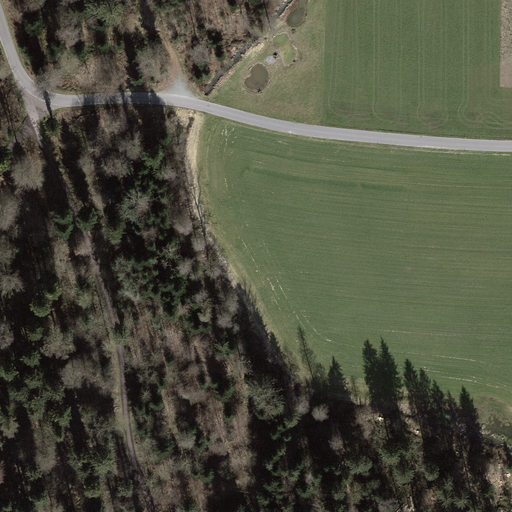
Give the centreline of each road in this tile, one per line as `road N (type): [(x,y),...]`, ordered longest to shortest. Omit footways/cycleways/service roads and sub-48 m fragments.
road 1 (tertiary): [(0,16),(26,89),(40,98),(161,99),(312,131),(511,145)]
road 2 (track): [(158,511),(126,446),(119,356),(40,98),(0,166)]
